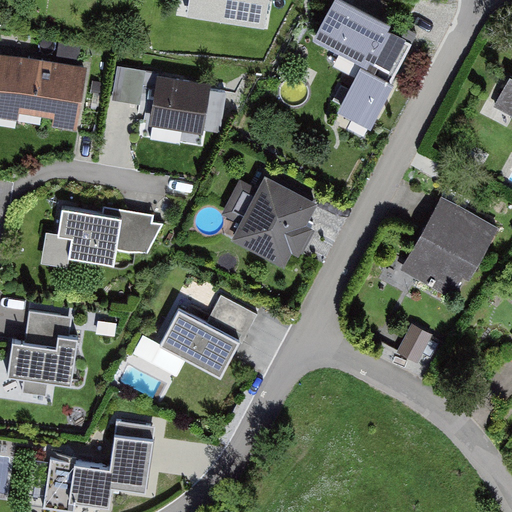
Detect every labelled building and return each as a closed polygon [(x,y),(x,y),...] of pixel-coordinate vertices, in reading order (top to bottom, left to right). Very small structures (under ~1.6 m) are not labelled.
[(412,38),(339,0),(329,0),(311,35),(362,61),(334,113),(364,129),(412,38)] [(90,67),(3,57),(0,80),(0,115),(83,126),(90,67)] [(144,102),(148,69),(120,65),(116,99),(144,102)] [(212,82),(157,74),(150,120),(205,129),(212,82)] [(511,77),(495,109),(511,118),(511,77)] [(311,195),(260,173),(232,239),(281,260),(287,246),(299,252),(311,225),(300,221),(311,195)] [(492,228),(438,199),(402,268),(448,292),(458,275),(465,279),(492,228)] [(103,213),(64,204),(59,232),(72,234),(70,254),(115,261),(118,246),(148,253),(163,225),(149,221),(151,212),(106,203),(103,213)] [(205,324),(174,309),(154,347),(225,383),(260,314),(221,294),(205,324)] [(61,313),(31,309),(27,340),(13,338),(8,373),(24,376),(23,388),(48,391),(49,379),(72,382),(78,335),(59,332),(61,313)] [(399,350),(420,361),(436,333),(416,322),(399,350)] [(110,464),(52,456),(44,505),(75,510),(77,499),(111,504),(114,484),(146,488),(154,436),(150,435),(152,424),(117,419),(110,464)]
